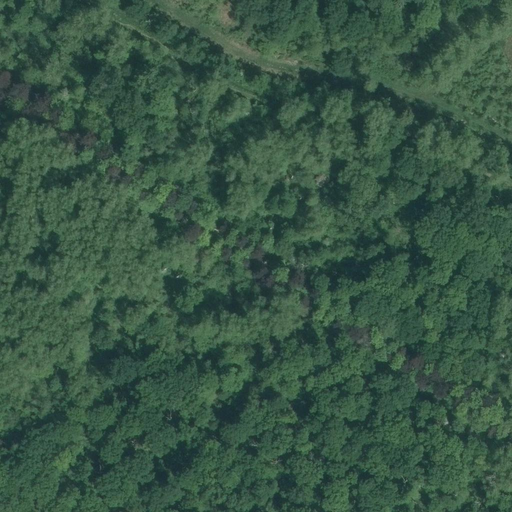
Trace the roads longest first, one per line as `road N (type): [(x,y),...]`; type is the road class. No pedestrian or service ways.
road 1 (track): [(511,432),(0,88)]
road 2 (track): [(511,143),(421,96),(274,60),(156,0)]
road 3 (track): [(511,13),(421,96)]
